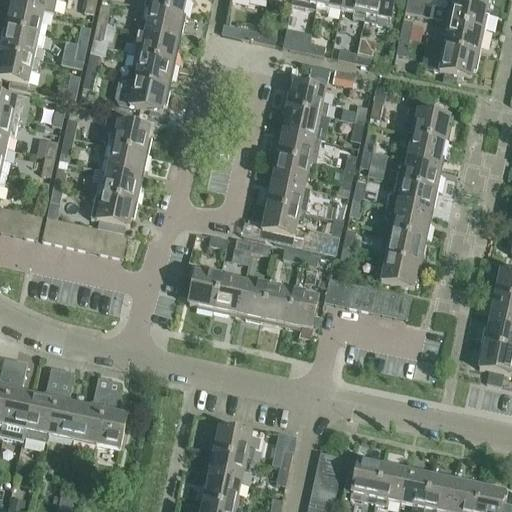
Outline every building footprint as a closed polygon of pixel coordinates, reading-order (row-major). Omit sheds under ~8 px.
[(11,0),(9,10),(45,17),(55,19),(58,5),(53,4),(53,0),(11,0)] [(147,2),(145,13),(186,22),(189,6),(186,5),(187,0),(152,0),(152,3),(147,2)] [(269,0),(268,6),(279,8),(281,3),(293,6),(294,0),(269,0)] [(294,0),(293,6),(305,8),(304,14),(316,17),(319,0),(294,0)] [(319,0),(316,17),(328,19),(329,14),(341,16),(344,0),(319,0)] [(344,0),(341,16),(354,19),(352,24),(364,27),(370,0),(344,0)] [(370,0),(364,27),(376,29),(377,24),(391,27),(396,0),(370,0)] [(84,19),(94,21),(98,3),(88,1),(84,19)] [(409,2),(405,19),(415,21),(418,4),(409,2)] [(446,15),(443,27),(485,36),(488,20),(485,20),(487,11),(454,4),(451,16),(446,15)] [(9,10),(4,34),(45,43),(47,31),(42,30),(45,17),(9,10)] [(100,11),(97,29),(106,31),(110,13),(100,11)] [(147,26),(144,38),(181,46),(186,22),(145,13),(142,25),(147,26)] [(403,26),(400,44),(409,45),(413,28),(403,26)] [(446,40),(443,52),(443,53),(480,60),(485,36),(443,27),(441,39),(446,40)] [(97,29),(93,46),(103,48),(106,31),(97,29)] [(78,37),(76,49),(77,50),(87,52),(91,35),(81,33),(80,37),(78,37)] [(4,34),(0,51),(0,58),(35,66),(37,53),(42,55),(45,43),(4,34)] [(242,35),(241,45),(259,48),(261,39),(242,35)] [(138,49),(135,62),(175,70),(181,46),(144,38),(142,50),(138,49)] [(261,39),(259,48),(275,52),(277,43),(261,39)] [(400,44),(396,60),(406,62),(409,45),(400,44)] [(291,46),(289,55),(307,59),(309,49),(291,46)] [(309,49),(307,59),(323,62),(325,53),(309,49)] [(74,67),(83,69),(84,69),(87,52),(77,50),(74,67)] [(477,76),(480,60),(443,53),(443,52),(438,51),(436,64),(440,65),(438,78),(472,85),(474,75),(477,76)] [(340,56),(338,65),(355,69),(357,60),(340,56)] [(40,67),(35,66),(0,58),(0,84),(29,91),(32,78),(37,79),(40,67)] [(90,60),(86,77),(96,79),(100,62),(90,60)] [(357,60),(355,69),(372,73),(374,63),(357,60)] [(136,74),(134,87),(170,95),(175,70),(135,62),(133,73),(136,74)] [(83,94),(92,96),(96,79),(86,77),(83,94)] [(335,77),(333,89),(353,93),(356,82),(351,81),(335,77)] [(67,99),(77,101),(80,84),(71,82),(67,99)] [(167,111),(170,95),(134,87),(129,86),(127,98),(131,99),(128,112),(162,119),(164,111),(167,111)] [(289,98),(285,114),(326,123),(328,111),(324,110),(326,97),(293,90),(291,99),(289,98)] [(0,128),(18,133),(20,121),(15,120),(18,107),(14,106),(16,99),(0,95),(0,128)] [(375,100),(374,107),(383,109),(384,109),(387,98),(376,96),(375,100)] [(374,107),(370,124),(379,126),(383,109),(374,107)] [(44,127),(52,129),(52,133),(61,135),(66,109),(57,108),(56,116),(47,115),(44,127)] [(358,112),(354,129),(364,131),(367,114),(358,112)] [(285,114),(280,139),(316,146),(319,134),(323,135),(326,123),(285,114)] [(409,129),(407,140),(448,149),(451,133),(448,132),(450,124),(412,116),(408,118),(407,125),(409,129)] [(68,126),(64,143),(74,145),(77,128),(68,126)] [(0,128),(0,154),(7,156),(10,143),(15,144),(18,133),(0,128)] [(109,141),(106,152),(148,161),(151,145),(148,144),(150,135),(117,128),(114,141),(109,141)] [(350,147),(360,149),(364,131),(354,129),(350,147)] [(280,139),(275,163),(316,171),(318,160),(313,159),(316,146),(280,139)] [(367,139),(363,156),(373,159),(376,141),(367,139)] [(409,153),(406,166),(442,174),(448,149),(407,140),(404,152),(409,153)] [(70,162),(74,145),(64,143),(60,160),(70,162)] [(48,146),(45,164),(55,166),(58,149),(48,146)] [(109,165),(106,177),(142,185),(148,161),(106,152),(104,164),(109,165)] [(0,154),(0,179),(7,181),(10,169),(5,168),(7,156),(0,154)] [(369,175),(373,159),(363,156),(360,173),(369,175)] [(347,161),(344,177),(351,179),(354,180),(357,163),(347,161)] [(275,163),(270,187),(306,195),(309,182),(313,183),(316,171),(275,163)] [(41,181),(50,183),(51,183),(55,166),(45,164),(41,181)] [(399,177),(397,189),(437,198),(442,174),(406,166),(403,178),(399,177)] [(58,173),(55,186),(54,191),(63,193),(67,176),(58,173)] [(99,189),(97,201),(137,209),(142,185),(106,177),(104,190),(99,189)] [(340,195),(350,197),(354,180),(351,179),(344,177),(340,195)] [(270,187),(264,211),(287,216),(305,220),(305,219),(309,220),(311,211),(307,210),(308,208),(303,207),(306,195),(270,187)] [(356,187),(354,201),(353,205),(363,207),(366,189),(356,187)] [(36,204),(45,206),(46,206),(49,190),(40,188),(36,204)] [(389,203),(387,212),(432,222),(437,198),(397,189),(394,201),(389,203)] [(50,208),(60,210),(63,193),(54,191),(50,208)] [(134,226),(137,209),(97,201),(94,212),(99,213),(96,227),(129,234),(131,225),(134,226)] [(339,202),(334,226),(343,228),(347,211),(346,210),(348,204),(339,202)] [(359,224),(363,207),(353,205),(349,222),(359,224)] [(302,232),(305,220),(287,216),(264,211),(261,228),(264,228),(262,237),(295,244),(298,231),(302,232)] [(388,226),(386,237),(427,246),(432,222),(387,212),(385,221),(388,226)] [(7,215),(2,238),(14,241),(18,217),(7,215)] [(18,217),(14,241),(25,243),(30,220),(18,217)] [(30,220),(25,243),(37,246),(42,222),(30,220)] [(42,247),(54,250),(58,226),(47,224),(42,247)] [(58,226),(54,250),(65,252),(70,229),(58,226)] [(330,243),(340,245),(343,228),(334,226),(330,243)] [(70,229),(65,252),(76,255),(81,231),(70,229)] [(81,231),(76,255),(88,257),(92,233),(81,231)] [(92,233),(88,257),(99,259),(104,236),(92,233)] [(104,236),(99,259),(110,262),(115,238),(104,236)] [(346,236),(342,253),(352,255),(356,238),(346,236)] [(388,250),(385,262),(422,270),(427,246),(386,237),(383,249),(388,250)] [(115,238),(110,262),(122,264),(127,241),(115,238)] [(226,256),(228,246),(211,242),(209,252),(226,256)] [(234,255),(251,259),(252,251),(253,249),(236,246),(234,255)] [(252,251),(251,259),(268,262),(270,253),(253,249),(252,251)] [(349,272),(352,255),(342,253),(339,270),(349,272)] [(282,265),(299,269),(302,259),(284,255),(282,265)] [(302,259),(299,269),(317,272),(319,262),(302,259)] [(422,270),(385,262),(381,261),(378,274),(383,275),(380,288),(414,295),(416,287),(418,287),(422,270)] [(196,315),(237,323),(302,337),(303,334),(312,336),(318,302),(305,300),(306,295),(294,293),(293,297),(281,295),(282,290),(258,285),(257,289),(233,284),(233,280),(210,275),(209,279),(195,276),(188,310),(197,312),(196,315)] [(495,284),(492,301),(511,305),(511,278),(500,276),(498,285),(495,284)] [(324,308),(326,308),(336,311),(339,299),(341,288),(329,285),(324,308)] [(339,299),(336,311),(348,313),(351,298),(352,297),(353,290),(341,288),(339,299)] [(351,298),(348,313),(360,316),(364,297),(365,293),(353,290),(352,297),(351,298)] [(364,297),(360,316),(372,318),(376,295),(365,293),(364,297)] [(376,295),(372,318),(383,321),(388,298),(376,295)] [(388,298),(383,321),(407,326),(412,303),(388,298)] [(511,305),(492,301),(487,325),(511,330),(511,305)] [(511,330),(487,325),(481,350),(511,356),(511,330)] [(511,356),(481,350),(478,365),(481,366),(479,375),(511,382),(511,356)] [(0,431),(2,432),(16,367),(4,364),(0,382),(0,431)] [(16,367),(2,432),(26,437),(34,400),(23,398),(24,393),(23,393),(28,369),(16,367)] [(34,400),(26,437),(24,445),(47,450),(49,442),(63,377),(51,374),(46,397),(44,397),(43,402),(34,400)] [(63,377),(49,442),(72,447),(80,410),(70,408),(72,403),(70,403),(75,379),(63,377)] [(80,410),(72,447),(96,452),(110,387),(98,385),(93,408),(91,407),(90,412),(80,410)] [(110,387),(96,452),(120,457),(128,421),(117,419),(118,413),(116,413),(121,390),(110,387)] [(215,442),(211,459),(252,467),(254,455),(250,454),(252,441),(219,434),(218,443),(215,442)] [(275,472),(279,473),(289,475),(293,458),(294,458),(298,443),(282,439),(275,472)] [(320,458),(318,470),(341,475),(344,463),(320,458)] [(211,459),(206,483),(242,491),(245,478),(249,479),(252,467),(211,459)] [(37,466),(35,473),(42,475),(44,468),(37,466)] [(363,508),(375,510),(384,469),(368,466),(367,469),(358,467),(351,500),(364,503),(363,508)] [(384,469),(375,510),(383,511),(386,511),(387,508),(400,511),(408,474),(384,469)] [(318,470),(315,481),(339,487),(341,475),(318,470)] [(286,492),(289,475),(279,473),(276,490),(286,492)] [(408,474),(400,511),(406,511),(425,511),(433,480),(408,474)] [(433,480),(425,511),(450,511),(456,485),(433,480)] [(315,481),(313,493),(336,498),(339,487),(315,481)] [(206,483),(201,508),(221,511),(242,511),(244,504),(239,502),(242,491),(206,483)] [(456,485),(450,511),(474,511),(479,489),(456,485)] [(479,489),(474,511),(502,511),(505,498),(497,496),(497,493),(479,489)] [(313,493),(310,505),(334,510),(336,498),(313,493)] [(71,511),(74,503),(60,501),(59,509),(58,511),(71,511)] [(11,502),(8,511),(24,511),(25,505),(11,502)]
